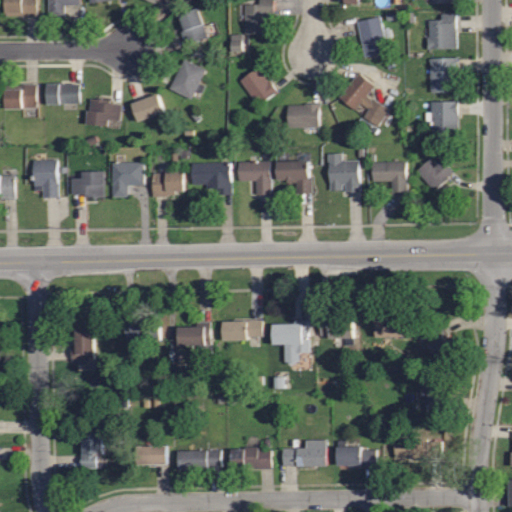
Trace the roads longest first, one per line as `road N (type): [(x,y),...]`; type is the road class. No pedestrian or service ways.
road 1 (residential): [(477,511),(496,317),(492,0)]
road 2 (secondary): [(0,260),(511,251)]
road 3 (residential): [(94,511),(125,502),(477,496)]
road 4 (residential): [(47,511),(36,260)]
road 5 (residential): [(0,50),(130,49)]
